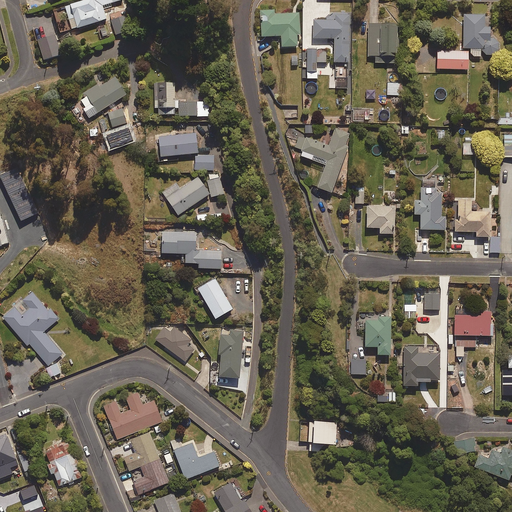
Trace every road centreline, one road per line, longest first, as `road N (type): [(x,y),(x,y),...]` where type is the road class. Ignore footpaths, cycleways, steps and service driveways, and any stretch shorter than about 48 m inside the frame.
road 1 (residential): [(268,459),(281,398),(288,244),(240,39),(241,0)]
road 2 (residential): [(268,459),(148,367),(124,367),(69,389)]
road 3 (residential): [(357,266),(511,268)]
road 4 (residential): [(69,389),(118,511)]
